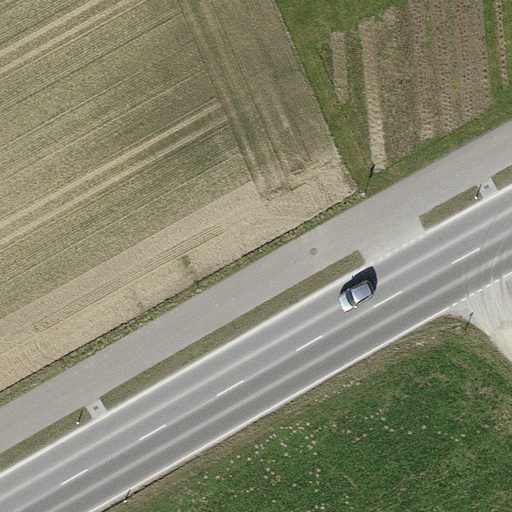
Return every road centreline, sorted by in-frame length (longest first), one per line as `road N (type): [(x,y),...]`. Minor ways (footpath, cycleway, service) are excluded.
road 1 (track): [(0,425),(511,142)]
road 2 (secondary): [(511,233),(16,511)]
